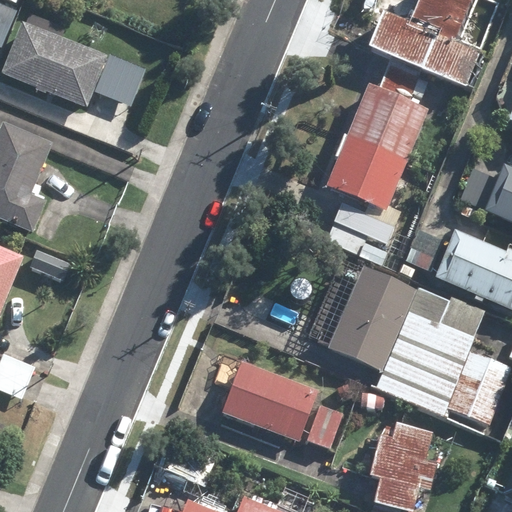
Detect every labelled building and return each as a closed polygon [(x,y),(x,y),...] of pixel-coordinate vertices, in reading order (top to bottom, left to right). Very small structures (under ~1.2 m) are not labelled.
[(454,47),(473,0),(472,0),(422,0),(416,17),(411,15),(416,0),(379,0),(361,47),(369,50),(367,53),(467,93),(481,58),(454,47)] [(0,50),(17,14),(0,6),(0,50)] [(107,61),(22,26),(1,77),(86,111),(107,61)] [(146,73),(110,58),(94,96),(131,110),(146,73)] [(390,64),(379,92),(368,87),(326,191),(387,215),(428,113),(409,106),(421,76),(390,64)] [(0,223),(33,237),(46,207),(31,200),(53,148),(2,127),(0,132),(0,223)] [(511,171),(502,168),(497,181),(473,172),(460,204),(485,214),(483,218),(511,229),(511,171)] [(443,244),(418,233),(405,265),(430,275),(443,244)] [(455,234),(435,281),(511,314),(511,253),(508,252),(506,255),(455,234)] [(0,319),(25,263),(0,252),(0,319)] [(416,293),(363,271),(328,353),(381,376),(416,293)] [(417,290),(416,293),(381,376),(374,391),(443,420),(446,412),(470,356),(488,314),(452,299),(450,304),(417,290)] [(511,375),(511,373),(470,356),(446,412),(489,430),(511,375)] [(0,392),(21,402),(34,372),(5,359),(0,369),(0,392)] [(318,395),(241,366),(221,417),(298,446),(318,395)] [(344,418),(320,409),(307,444),(330,453),(344,418)] [(392,511),(414,511),(419,493),(431,496),(438,468),(426,465),(433,437),(396,427),(394,433),(385,431),(382,442),(379,442),(369,479),(380,482),(373,507),(392,511)] [(511,476),(503,498),(511,501),(511,476)] [(267,511),(243,502),(238,511),(206,511),(187,504),(183,511),(267,511)]
